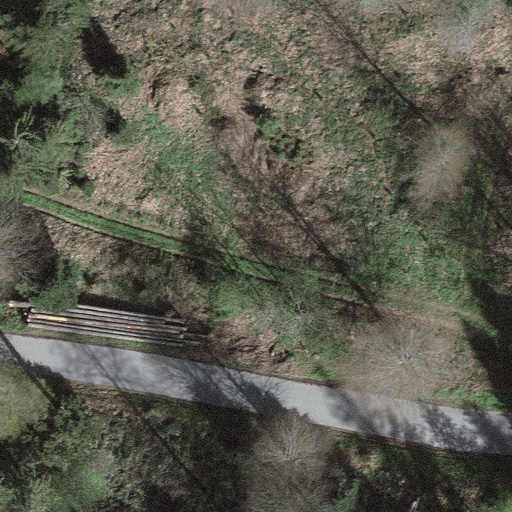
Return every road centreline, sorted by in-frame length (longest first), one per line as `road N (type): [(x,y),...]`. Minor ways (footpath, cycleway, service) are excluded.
road 1 (track): [(0,192),(511,340)]
road 2 (unclassified): [(0,350),(511,431)]
